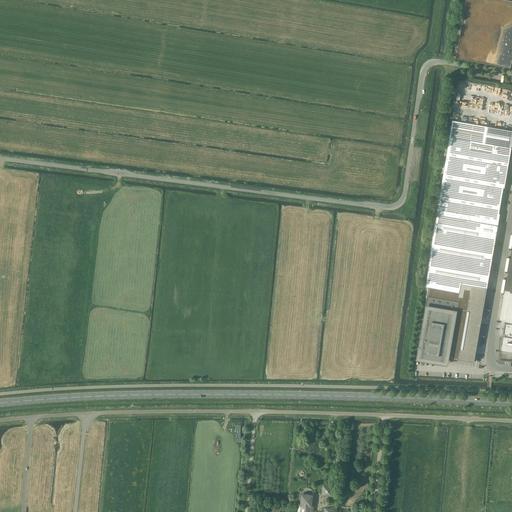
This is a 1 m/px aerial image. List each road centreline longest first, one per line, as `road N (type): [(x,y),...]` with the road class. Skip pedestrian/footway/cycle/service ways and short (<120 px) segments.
road 1 (unclassified): [(0,158),(385,208),(403,199),(425,66),(440,61),(511,74)]
road 2 (unclassified): [(511,422),(175,411),(0,420)]
road 3 (secondary): [(0,403),(192,394),(511,402)]
road 4 (unclassified): [(491,366),(511,214)]
